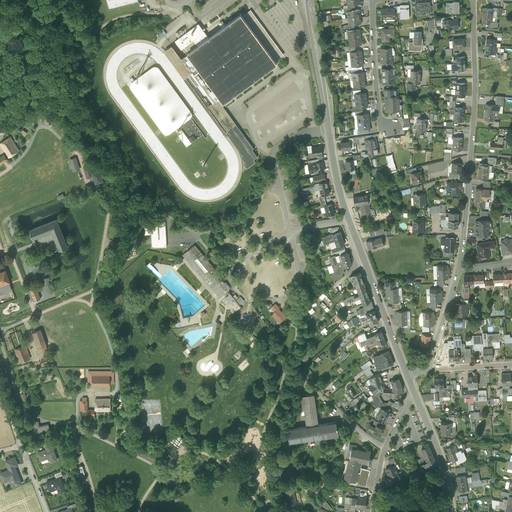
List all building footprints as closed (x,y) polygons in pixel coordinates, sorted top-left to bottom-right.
[(106,0),(109,9),(138,1),(137,0),(106,0)] [(213,0),(210,0),(203,6),(206,10),(215,3),(213,0)] [(416,3),(417,14),(422,14),(422,13),(430,12),(430,6),(430,2),(416,3)] [(453,13),(453,14),(459,13),(459,9),(459,7),(459,6),(459,2),(453,2),(453,3),(446,3),(446,13),(447,13),(447,12),(451,12),(451,13),(453,13)] [(401,13),(401,17),(409,17),(409,5),(400,5),(400,6),(401,13)] [(382,9),(382,19),(387,19),(387,18),(395,17),(395,13),(394,9),(382,9)] [(347,12),(347,18),(360,17),(359,10),(351,11),(347,12)] [(210,96),(214,102),(218,100),(220,98),(223,103),(225,106),(233,100),(231,98),(277,64),(275,61),(283,55),(277,47),(256,19),(250,11),(245,14),(244,13),(241,15),(240,14),(225,25),(221,28),(208,37),(198,24),(186,33),(175,41),(181,50),(184,47),(188,52),(187,53),(187,54),(182,58),(181,59),(172,46),(168,49),(184,71),(186,75),(187,75),(188,76),(196,87),(197,86),(198,85),(196,82),(199,80),(201,83),(209,93),(210,92),(212,95),(210,96)] [(482,22),(484,23),(487,23),(492,23),(492,22),(493,16),(482,15),(482,22)] [(360,24),(360,17),(347,18),(348,25),(353,25),(360,24)] [(444,30),(454,29),(453,20),(443,21),(444,30)] [(487,23),(487,26),(493,26),(492,30),(497,30),(498,22),(497,22),(492,22),(492,23),(487,23)] [(381,29),(381,42),(389,41),(389,37),(389,36),(394,35),(394,29),(389,29),(381,29)] [(349,46),(355,45),(361,45),(360,30),(348,31),(349,39),(349,46)] [(453,48),(453,49),(464,48),(464,39),(453,40),(453,41),(453,48)] [(486,39),(486,46),(496,47),(496,43),(497,40),(486,39)] [(184,71),(168,49),(164,52),(184,79),(188,76),(187,75),(186,75),(184,71)] [(350,52),(351,59),(362,58),(361,51),(355,51),(350,52)] [(363,66),(362,58),(351,59),(352,67),(362,66),(363,66)] [(153,67),(133,82),(132,82),(131,84),(130,85),(130,87),(130,88),(162,132),(164,134),(165,134),(167,135),(169,134),(190,119),(191,118),(192,116),(192,115),(191,113),(191,112),(159,68),(157,67),(156,66),(154,66),(153,67)] [(350,81),(353,80),(364,79),(363,72),(362,72),(352,73),(351,73),(349,73),(350,81)] [(365,87),(364,79),(353,80),(354,87),(354,88),(360,87),(365,87)] [(213,103),(214,102),(210,96),(212,95),(210,92),(209,93),(201,83),(199,80),(196,82),(198,85),(197,86),(204,96),(206,95),(213,103)] [(355,94),(355,101),(366,100),(366,93),(361,93),(355,94)] [(385,97),(386,112),(396,112),(400,111),(400,107),(398,107),(398,104),(399,104),(398,104),(398,101),(399,101),(399,96),(398,96),(396,96),(385,97)] [(495,104),(503,105),(504,97),(496,96),(495,104)] [(228,114),(218,100),(214,102),(216,105),(217,107),(216,108),(215,106),(213,108),(225,124),(232,119),(228,114)] [(367,107),(366,100),(355,101),(356,108),(356,109),(362,108),(367,107)] [(225,124),(213,108),(215,106),(216,105),(214,102),(213,103),(209,106),(223,125),(225,124)] [(485,112),(495,113),(496,106),(495,106),(485,105),(485,112)] [(44,122),(50,125),(54,117),(52,116),(51,115),(52,114),(52,113),(49,111),(48,114),(44,122)] [(357,115),(358,122),(369,121),(368,113),(363,114),(357,115)] [(239,129),(232,119),(225,124),(223,125),(230,135),(239,129)] [(370,128),(369,121),(358,122),(358,129),(359,130),(368,128),(370,128)] [(244,166),(247,168),(253,164),(255,162),(254,160),(257,157),(252,150),(254,148),(239,129),(230,135),(245,155),(243,156),(244,157),(247,162),(246,163),(247,164),(244,166)] [(191,143),(188,139),(183,132),(178,135),(186,147),(191,143)] [(7,154),(9,158),(19,151),(10,138),(0,144),(5,152),(6,151),(7,154)] [(366,150),(371,149),(377,148),(376,140),(375,138),(369,139),(364,140),(365,142),(365,144),(366,149),(366,150)] [(68,141),(81,153),(83,150),(70,139),(68,141)] [(494,149),(502,149),(502,148),(502,146),(502,145),(503,140),(499,140),(499,144),(495,143),(494,149)] [(340,143),(342,150),(351,149),(349,141),(340,143)] [(312,152),(313,156),(317,155),(322,154),(321,147),(312,148),(312,152)] [(392,155),(386,156),(388,165),(394,164),(392,155)] [(71,168),(73,172),(80,170),(76,157),(69,160),(70,164),(68,164),(70,168),(71,168)] [(347,170),(349,170),(355,169),(354,165),(353,160),(350,160),(346,161),(347,170)] [(322,162),(315,163),(317,172),(324,170),(322,162)] [(310,173),(317,172),(315,163),(310,164),(309,164),(310,173)] [(459,172),(460,173),(460,168),(461,164),(453,163),(452,171),(452,172),(459,172)] [(479,164),(478,171),(488,172),(489,165),(479,164)] [(90,177),(92,184),(96,183),(103,180),(100,170),(97,171),(96,168),(91,169),(91,167),(90,165),(84,167),(87,178),(90,177)] [(414,179),(415,183),(423,181),(421,171),(417,172),(411,173),(412,174),(412,178),(414,179)] [(350,174),(353,192),(357,191),(356,188),(358,188),(356,174),(356,173),(355,173),(350,174)] [(313,177),(314,183),(325,180),(324,174),(313,177)] [(460,183),(447,182),(446,189),(446,195),(459,195),(460,183)] [(476,188),(475,200),(485,201),(489,201),(490,190),(482,189),(476,188)] [(413,194),(413,205),(416,205),(424,205),(425,205),(424,194),(413,194)] [(354,205),(360,205),(368,204),(367,195),(353,197),(354,205)] [(325,212),(326,215),(327,215),(334,213),(332,204),(326,206),(324,207),(326,212),(325,212)] [(429,207),(430,214),(440,212),(440,209),(440,206),(429,207)] [(370,209),(369,208),(361,210),(363,219),(372,217),(371,215),(375,214),(373,208),(370,209)] [(475,220),(476,236),(482,236),(490,235),(490,232),(489,232),(488,223),(489,223),(489,219),(481,220),(475,220)] [(57,220),(49,223),(30,231),(33,239),(36,237),(36,239),(38,238),(37,237),(52,231),(60,250),(68,247),(57,220)] [(413,231),(423,231),(423,220),(413,220),(413,225),(413,231)] [(166,241),(165,222),(159,222),(159,225),(144,226),(144,235),(151,234),(151,241),(151,247),(166,247),(166,241)] [(340,232),(333,235),(332,234),(321,238),(322,242),(323,245),(329,243),(335,241),(342,238),(340,232)] [(366,241),(368,249),(379,246),(383,245),(381,237),(377,238),(377,239),(366,241)] [(335,241),(337,247),(343,245),(344,244),(342,238),(335,241)] [(452,251),(454,251),(454,238),(445,238),(441,238),(441,243),(446,243),(446,251),(452,251)] [(501,241),(503,255),(511,253),(511,246),(511,242),(511,240),(508,240),(507,239),(505,239),(504,241),(501,241)] [(476,254),(477,260),(489,258),(487,248),(494,247),(493,242),(477,244),(479,254),(476,254)] [(183,255),(209,285),(219,277),(221,276),(220,276),(195,245),(183,255)] [(340,255),(342,261),(350,258),(347,252),(346,253),(340,255)] [(352,264),(350,258),(342,261),(337,263),(332,265),(332,266),(329,267),(331,273),(332,276),(335,275),(335,276),(342,273),(344,272),(343,268),(344,267),(352,264)] [(160,279),(163,276),(149,262),(146,264),(160,279)] [(0,272),(0,285),(9,282),(10,282),(5,270),(0,272)] [(356,286),(356,287),(364,284),(360,272),(350,276),(353,285),(355,284),(356,286)] [(511,274),(511,273),(502,274),(503,281),(511,281),(511,274)] [(493,282),(503,281),(502,274),(493,274),(493,281),(493,282)] [(468,283),(474,283),(473,275),(464,276),(464,283),(468,283)] [(483,275),(473,275),(474,283),(483,282),(483,275)] [(209,285),(214,291),(224,283),(219,277),(209,285)] [(43,280),(50,295),(53,293),(48,281),(48,282),(46,283),(44,280),(43,280)] [(9,282),(0,285),(0,295),(12,291),(9,282)] [(225,282),(224,283),(214,291),(217,294),(218,294),(223,289),(226,292),(228,291),(230,288),(225,282)] [(357,289),(358,292),(366,289),(364,284),(356,287),(357,289)] [(30,290),(35,301),(41,299),(37,291),(36,288),(30,290)] [(360,296),(360,298),(368,295),(366,289),(358,292),(359,296),(360,296)] [(370,301),(368,295),(360,298),(362,302),(363,304),(370,301)] [(271,315),(279,323),(286,317),(279,309),(280,308),(275,303),(270,308),(271,308),(274,312),(272,314),(271,315)] [(456,304),(456,316),(467,316),(467,304),(462,304),(456,304)] [(360,314),(361,315),(366,313),(373,310),(371,305),(364,307),(356,310),(358,315),(360,314)] [(367,318),(368,319),(376,316),(374,310),(373,310),(366,313),(367,318)] [(306,322),(310,319),(305,313),(301,316),(306,322)] [(378,322),(376,316),(368,319),(366,320),(366,321),(368,321),(370,325),(378,322)] [(353,324),(351,319),(343,326),(347,331),(353,325),(353,324)] [(33,333),(39,349),(46,346),(45,342),(41,331),(33,333)] [(363,344),(368,343),(384,338),(382,331),(373,334),(374,335),(366,338),(359,341),(361,346),(363,344)] [(424,345),(428,346),(431,336),(422,334),(419,343),(424,345)] [(453,337),(453,340),(454,349),(454,361),(459,360),(459,352),(464,351),(464,349),(464,348),(464,345),(463,344),(461,344),(460,336),(453,337)] [(473,336),(473,344),(474,344),(481,344),(481,336),(473,336)] [(386,344),(384,338),(368,343),(370,348),(374,347),(373,345),(377,344),(378,346),(386,344)] [(454,349),(453,340),(447,340),(447,342),(444,343),(439,359),(443,360),(445,351),(449,351),(449,349),(454,349)] [(15,350),(19,363),(30,358),(26,346),(15,350)] [(373,357),(375,363),(391,357),(389,351),(381,354),(382,357),(377,358),(377,357),(374,358),(373,357)] [(348,354),(344,352),(339,359),(343,361),(348,354)] [(393,364),(391,357),(375,363),(378,369),(393,364)] [(110,385),(114,385),(114,371),(88,371),(88,385),(92,385),(92,375),(110,375),(110,385)] [(92,375),(92,385),(110,385),(110,375),(92,375)] [(470,396),(473,395),(472,375),(467,375),(468,390),(461,390),(462,397),(465,396),(470,396)] [(477,375),(472,375),(473,395),(473,401),(486,400),(486,396),(479,397),(479,390),(477,390),(477,375)] [(369,386),(371,390),(374,394),(379,391),(383,391),(392,392),(392,388),(385,388),(385,387),(381,387),(381,386),(382,386),(382,383),(382,382),(381,377),(374,379),(371,381),(372,384),(369,386)] [(438,377),(439,396),(442,396),(444,396),(445,396),(448,396),(449,396),(448,393),(453,393),(452,389),(452,386),(451,386),(446,386),(447,387),(447,389),(444,389),(444,387),(443,377),(438,377)] [(390,382),(392,386),(402,387),(399,379),(395,380),(393,379),(391,380),(391,381),(390,382)] [(338,380),(333,384),(336,388),(342,384),(338,380)] [(378,394),(383,394),(383,391),(379,391),(374,394),(371,396),(376,403),(373,404),(373,405),(376,408),(377,407),(383,403),(378,396),(378,394)] [(287,429),(289,441),(325,436),(325,437),(338,435),(337,427),(336,422),(318,425),(314,394),(302,396),(307,427),(287,429)] [(470,396),(465,396),(465,401),(469,401),(469,404),(473,403),(473,401),(473,395),(470,396)] [(376,403),(371,396),(368,398),(372,406),(373,405),(373,404),(376,403)] [(96,400),(96,411),(110,411),(110,399),(96,400)] [(95,410),(86,410),(86,401),(82,401),(80,401),(80,411),(87,411),(87,416),(95,416),(95,410)] [(376,418),(387,423),(391,413),(387,411),(381,408),(379,411),(378,414),(379,414),(378,418),(376,417),(376,418)] [(34,434),(49,430),(48,424),(39,426),(38,421),(32,423),(34,434)] [(442,434),(450,434),(449,427),(451,427),(451,423),(451,422),(446,422),(441,423),(441,428),(442,428),(442,434)] [(378,426),(376,425),(375,428),(372,426),(369,425),(368,429),(373,431),(373,432),(381,435),(384,429),(378,426)] [(457,450),(460,449),(463,448),(462,444),(458,444),(457,442),(454,444),(457,450)] [(50,457),(52,462),(57,460),(51,443),(45,446),(47,449),(38,453),(41,460),(50,457)] [(446,447),(449,454),(457,450),(454,444),(452,445),(448,447),(446,447)] [(424,457),(425,456),(432,453),(428,445),(423,448),(421,448),(424,457)] [(368,463),(370,464),(371,460),(369,459),(370,451),(367,451),(366,452),(356,450),(351,449),(351,451),(349,459),(350,459),(360,461),(368,462),(368,463)] [(463,451),(461,452),(458,453),(457,450),(449,454),(452,461),(455,459),(457,463),(466,459),(463,451)] [(434,459),(432,453),(425,456),(425,458),(419,461),(420,465),(434,459)] [(13,487),(21,484),(14,467),(18,465),(14,457),(5,461),(9,470),(0,473),(0,474),(3,482),(11,479),(14,486),(13,487)] [(397,465),(394,457),(389,459),(388,459),(391,467),(395,465),(397,465)] [(344,479),(355,482),(357,472),(360,461),(350,459),(348,468),(347,468),(344,479)] [(436,464),(434,459),(420,465),(422,468),(428,466),(429,467),(436,464)] [(388,474),(389,477),(395,475),(398,473),(396,469),(395,465),(391,467),(385,469),(388,474)] [(82,467),(76,469),(79,480),(86,478),(82,467)] [(361,468),(360,472),(357,482),(357,484),(366,486),(370,470),(361,468)] [(397,480),(395,475),(389,477),(384,479),(386,485),(395,481),(397,480)] [(457,484),(466,483),(466,478),(465,475),(456,477),(457,484)] [(54,489),(56,493),(58,492),(65,490),(60,478),(46,483),(47,483),(46,483),(47,486),(48,486),(49,490),(54,489)] [(458,491),(462,491),(465,490),(468,490),(467,487),(466,483),(457,484),(458,491)] [(284,486),(288,506),(296,504),(292,485),(284,486)] [(366,499),(365,499),(357,498),(356,498),(355,505),(355,508),(365,509),(366,499)] [(333,511),(326,501),(322,506),(332,511),(333,511)]
